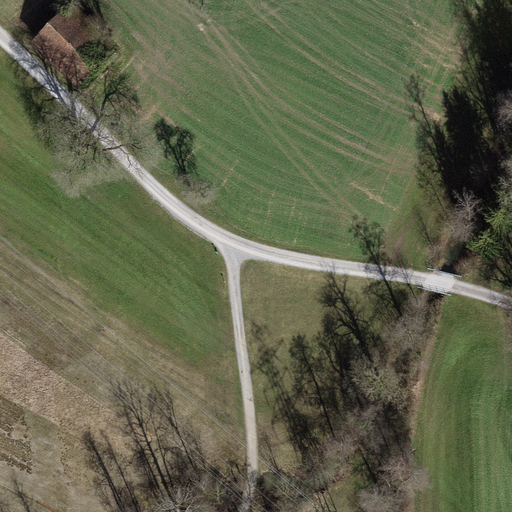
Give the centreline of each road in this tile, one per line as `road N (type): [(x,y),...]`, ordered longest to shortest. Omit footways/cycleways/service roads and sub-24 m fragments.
road 1 (track): [(0,37),(153,188),(214,234),(275,256),(424,279),(511,303)]
road 2 (track): [(242,511),(251,439),(230,242)]
